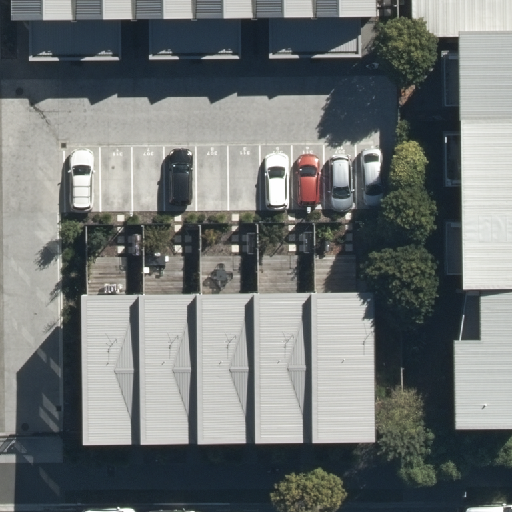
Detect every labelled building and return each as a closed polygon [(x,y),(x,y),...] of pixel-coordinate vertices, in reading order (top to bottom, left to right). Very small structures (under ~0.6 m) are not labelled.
[(77,0),(18,0),(19,30),(34,29),(35,65),(79,65),(77,0)] [(137,28),(137,0),(77,0),(79,65),(122,64),(122,28),(137,28)] [(196,0),(137,0),(137,28),(153,28),(154,64),(198,64),(196,0)] [(256,27),(255,0),(196,0),(198,64),(241,63),(241,27),(256,27)] [(316,0),(255,0),(256,27),(272,27),(273,63),(317,62),(316,0)] [(375,25),(375,0),(316,0),(317,62),(360,62),(360,26),(375,25)] [(511,0),(408,0),(408,40),(456,40),(511,40),(511,0)] [(511,40),(456,40),(458,299),(482,299),(483,352),(454,352),(455,436),(511,435),(511,40)] [(314,298),(258,299),(259,433),(315,432),(314,298)] [(371,298),(314,298),(315,432),(372,432),(371,298)] [(146,299),(90,300),(91,434),(147,433),(146,299)] [(202,299),(146,299),(147,433),(203,433),(202,299)] [(258,299),(202,299),(203,433),(259,433),(258,299)]
